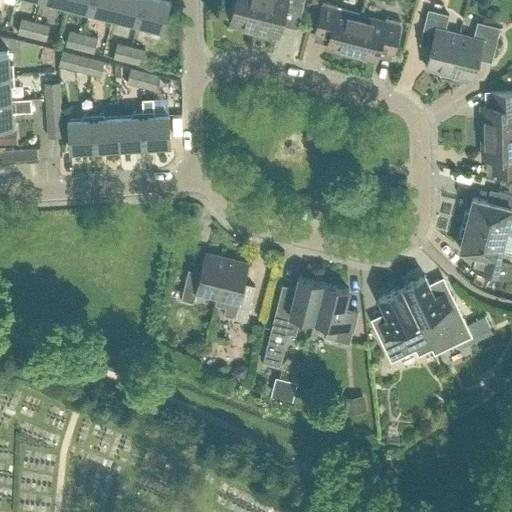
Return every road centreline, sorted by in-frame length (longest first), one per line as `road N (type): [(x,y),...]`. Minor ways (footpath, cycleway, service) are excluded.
road 1 (residential): [(186,170),(247,226),(367,257),(402,244),(418,219),(418,142),(399,103),(245,64),(191,63)]
road 2 (residential): [(0,195),(159,187),(186,170)]
